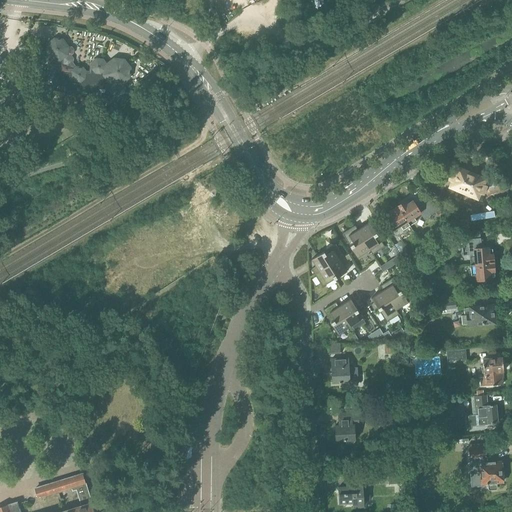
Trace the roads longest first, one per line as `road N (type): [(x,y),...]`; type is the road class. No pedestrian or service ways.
road 1 (primary): [(127,20),(186,59),(269,192),(301,211)]
road 2 (unclassified): [(204,511),(205,446),(250,299),(271,268)]
road 3 (residential): [(312,511),(301,309),(292,285),(271,268)]
road 4 (primary): [(301,211),(339,200),(427,142)]
road 5 (unknown): [(205,478),(241,447),(240,394),(227,370)]
